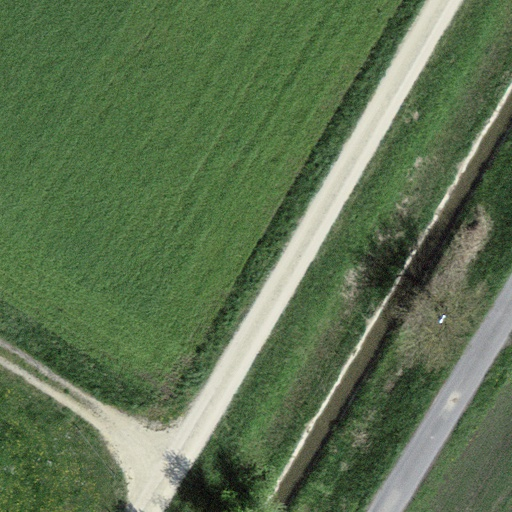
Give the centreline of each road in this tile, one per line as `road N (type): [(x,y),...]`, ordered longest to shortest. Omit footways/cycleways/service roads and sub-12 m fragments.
road 1 (track): [(148,511),(453,0)]
road 2 (track): [(382,511),(511,296)]
